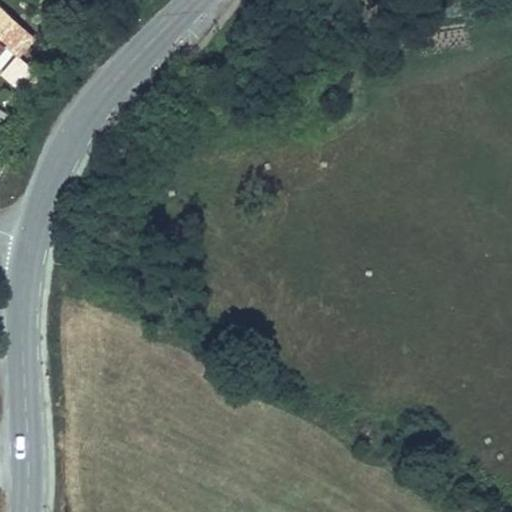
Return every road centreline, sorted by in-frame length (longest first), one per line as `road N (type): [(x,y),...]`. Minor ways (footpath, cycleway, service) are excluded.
road 1 (primary): [(197,0),(81,120),(58,157),(30,243)]
road 2 (primary): [(30,243),(20,347),(24,511)]
